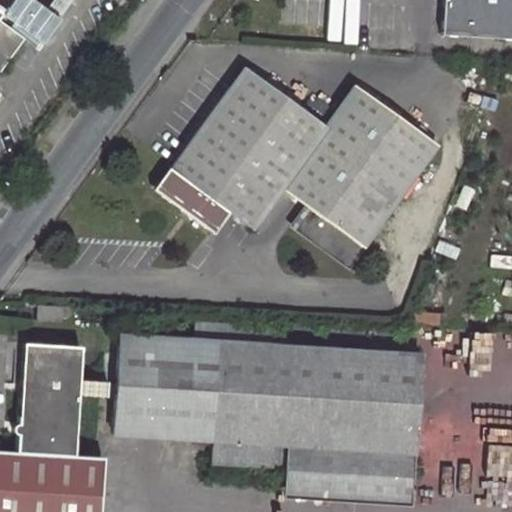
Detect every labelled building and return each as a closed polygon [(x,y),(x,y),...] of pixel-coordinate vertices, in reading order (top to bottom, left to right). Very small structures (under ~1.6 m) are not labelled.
[(33,0),(12,0),(4,11),(2,14),(41,43),(59,19),(33,0)] [(511,0),(428,0),(426,33),(511,38),(511,0)] [(0,7),(0,69),(23,38),(0,21),(0,16),(2,14),(4,11),(0,7)] [(323,125),(243,67),(155,186),(212,227),(225,210),(250,228),(279,188),(305,206),(293,223),(348,263),(435,144),(354,85),(323,125)] [(66,317),(66,307),(36,306),(34,321),(60,322),(60,317),(66,317)] [(118,335),(115,380),(115,397),(112,432),(210,439),(209,460),(270,464),(270,466),(285,468),(286,447),(334,449),(332,498),(409,503),(418,354),(268,345),(270,329),(194,324),(193,341),(118,335)] [(75,394),(76,378),(78,346),(21,343),(14,452),(0,450),(0,511),(96,511),(100,458),(71,456),(75,394)] [(115,380),(76,378),(75,394),(115,397),(115,380)] [(283,495),(332,498),(334,449),(286,447),(285,468),(283,495)]
